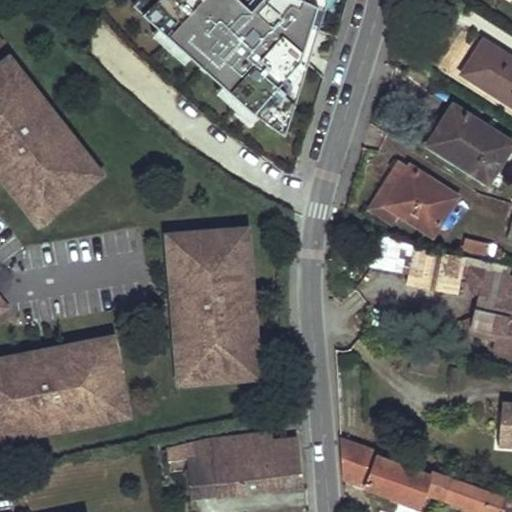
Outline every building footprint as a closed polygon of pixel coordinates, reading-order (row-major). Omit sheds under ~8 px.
[(242,0),(150,0),(142,12),(282,133),(327,0),(245,0),(244,1),(242,0)] [(511,61),(485,43),(465,74),(511,104),(511,61)] [(20,70),(9,56),(0,63),(11,77),(20,70)] [(65,127),(47,103),(40,109),(31,96),(37,91),(20,70),(11,77),(0,63),(0,176),(0,178),(7,172),(17,185),(10,189),(27,211),(36,204),(47,218),(93,182),(82,167),(92,160),(75,139),(68,144),(58,131),(65,127)] [(47,103),(37,91),(31,96),(40,109),(47,103)] [(511,143),(453,105),(428,144),(487,182),(511,143)] [(75,139),(65,127),(58,131),(68,144),(75,139)] [(103,175),(92,160),(82,167),(93,182),(103,175)] [(410,168),(400,161),(367,212),(391,228),(399,216),(384,207),(410,168)] [(457,199),(410,168),(384,207),(399,216),(431,237),(457,199)] [(17,185),(7,172),(0,178),(10,189),(17,185)] [(47,218),(36,204),(27,211),(38,226),(47,218)] [(249,245),(248,227),(236,228),(237,246),(249,245)] [(251,273),(249,245),(237,246),(236,228),(178,233),(179,251),(167,252),(170,279),(178,278),(179,293),(180,307),(172,307),(173,324),(181,323),(183,338),(174,339),(176,366),(188,365),(189,384),(248,379),(247,361),(258,360),(256,333),(248,334),(247,318),(255,318),(253,288),(244,289),(243,273),(251,273)] [(179,251),(178,233),(166,234),(167,252),(179,251)] [(489,246),(466,240),(463,249),(486,256),(489,246)] [(410,253),(411,281),(462,280),(461,252),(410,253)] [(511,277),(484,271),(483,275),(470,272),(466,290),(479,293),(471,327),(511,335),(511,277)] [(253,288),(251,273),(243,273),(244,289),(253,288)] [(179,293),(178,278),(170,279),(171,294),(179,293)] [(180,307),(179,293),(171,294),(172,307),(180,307)] [(256,333),(255,318),(247,318),(248,334),(256,333)] [(183,338),(181,323),(173,324),(174,339),(183,338)] [(112,335),(95,339),(98,351),(115,347),(112,335)] [(98,351),(95,339),(68,345),(70,352),(55,355),(42,358),(41,350),(24,353),(26,361),(11,364),(9,356),(0,358),(0,441),(25,436),(24,429),(39,426),(40,433),(69,428),(68,420),(83,416),(85,425),(111,419),(109,408),(127,405),(115,347),(98,351)] [(70,352),(68,345),(53,348),(55,355),(70,352)] [(53,348),(41,350),(42,358),(55,355),(53,348)] [(24,353),(9,356),(11,364),(26,361),(24,353)] [(412,355),(412,390),(458,389),(458,370),(437,370),(437,355),(412,355)] [(152,386),(172,385),(171,356),(151,357),(152,386)] [(260,378),(258,360),(247,361),(248,379),(260,378)] [(189,384),(188,365),(176,366),(178,384),(189,384)] [(511,402),(497,401),(496,412),(511,413),(511,402)] [(129,416),(127,405),(109,408),(111,419),(129,416)] [(511,413),(496,412),(492,445),(511,447),(511,413)] [(83,416),(68,420),(69,428),(85,425),(83,416)] [(39,426),(24,429),(25,436),(40,433),(39,426)] [(274,437),(272,430),(208,439),(216,495),(302,484),(297,437),(274,437)] [(380,453),(338,437),(342,479),(418,507),(423,494),(444,501),(452,479),(431,471),(430,476),(379,457),(380,453)] [(216,495),(208,439),(184,444),(186,460),(192,498),(216,495)] [(186,460),(184,444),(167,447),(168,462),(186,460)] [(511,511),(511,500),(452,479),(444,501),(439,511),(447,511),(450,504),(473,511),(511,511)]
